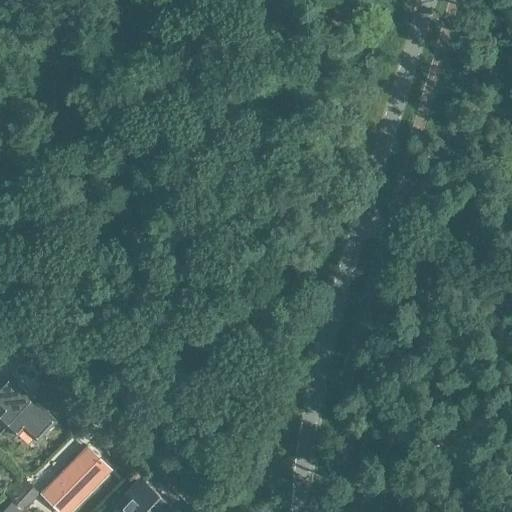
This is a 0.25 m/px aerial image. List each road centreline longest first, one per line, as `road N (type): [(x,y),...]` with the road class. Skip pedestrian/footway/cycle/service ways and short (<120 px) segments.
road 1 (unclassified): [(295,511),(335,297),(426,0)]
road 2 (track): [(335,297),(281,303),(247,295),(118,175),(1,0)]
